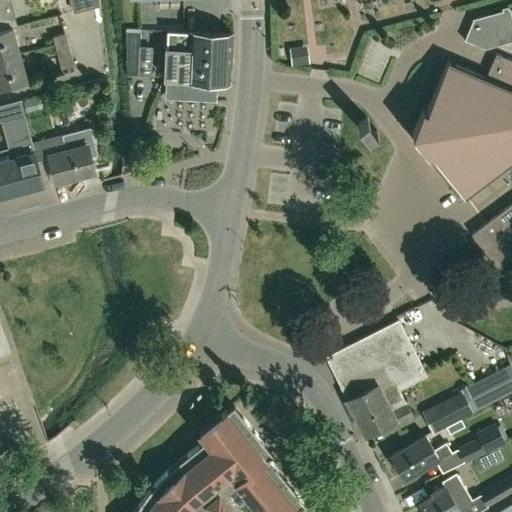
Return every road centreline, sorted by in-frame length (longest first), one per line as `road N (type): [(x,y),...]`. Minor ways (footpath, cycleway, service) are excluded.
road 1 (tertiary): [(2,511),(107,435),(200,337)]
road 2 (residential): [(0,227),(127,196),(227,210)]
road 3 (unclassified): [(441,39),(418,50),(386,98),(248,84)]
road 4 (unclassified): [(289,379),(396,286),(424,216)]
road 5 (tertiary): [(373,511),(329,422),(289,379)]
road 6 (tertiary): [(200,337),(227,210)]
road 7 (tertiary): [(227,210),(248,84)]
